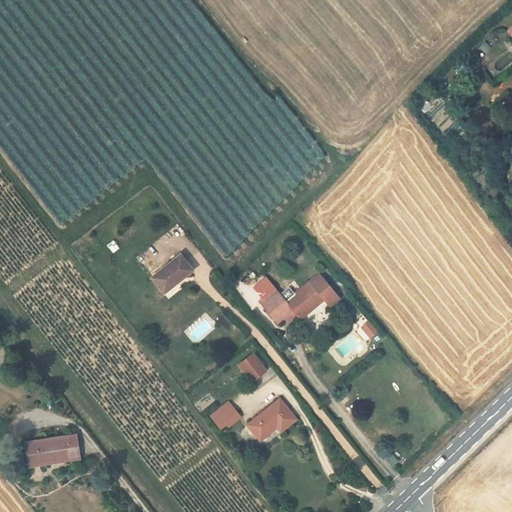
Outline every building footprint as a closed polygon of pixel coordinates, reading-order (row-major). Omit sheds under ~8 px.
[(118,248),(113,241),(108,245),(113,252),(118,248)] [(180,255),(151,278),(162,291),(176,280),(177,282),(192,270),(180,255)] [(275,289),(260,301),(275,319),(282,313),(285,317),(290,322),(298,316),(300,319),(324,299),(330,306),(339,299),(319,274),(310,281),(285,301),(275,289)] [(176,280),(162,291),(164,293),(177,282),(176,280)] [(282,313),(275,319),(278,323),(285,317),(282,313)] [(369,338),(377,331),(367,319),(359,325),(369,338)] [(251,381),(266,370),(253,354),(239,365),(251,381)] [(280,399),(248,425),(258,438),(275,425),(277,428),(281,432),(297,419),(280,399)] [(233,406),(229,401),(224,405),(228,410),(233,406)] [(229,426),(241,417),(233,406),(228,410),(224,405),(217,411),(226,424),(229,426)] [(226,424),(217,411),(211,415),(221,428),(226,424)] [(275,425),(258,438),(261,441),(277,428),(275,425)] [(76,434),(25,442),(28,462),(65,456),(66,461),(80,459),(76,434)] [(65,456),(28,462),(29,467),(66,461),(65,456)]
